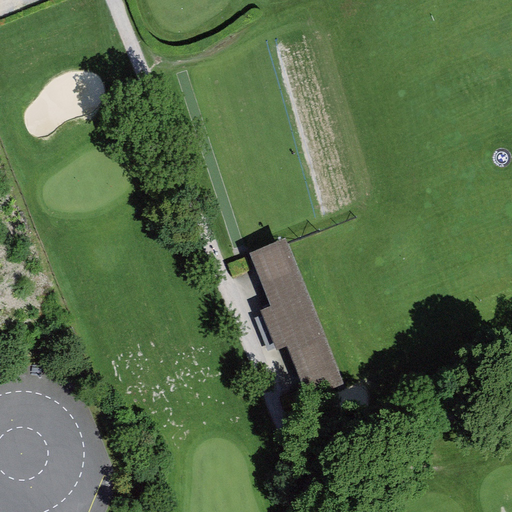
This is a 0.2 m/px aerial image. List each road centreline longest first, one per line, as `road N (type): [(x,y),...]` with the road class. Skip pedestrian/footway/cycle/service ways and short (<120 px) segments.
road 1 (track): [(112,0),(318,511)]
road 2 (track): [(511,387),(302,470)]
